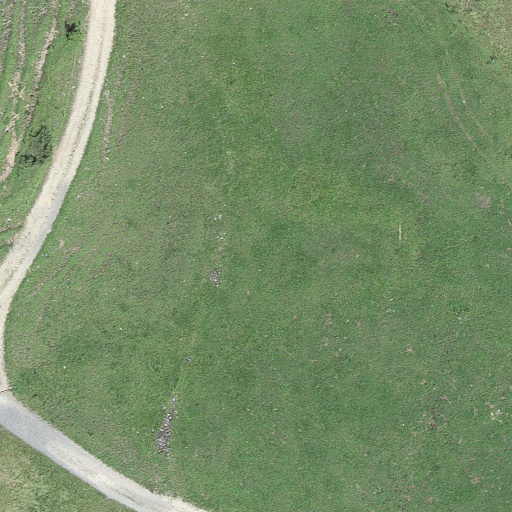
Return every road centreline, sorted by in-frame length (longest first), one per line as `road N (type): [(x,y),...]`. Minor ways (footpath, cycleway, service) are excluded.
road 1 (track): [(0,285),(42,213),(81,119),(106,0)]
road 2 (track): [(0,409),(100,478),(170,511)]
